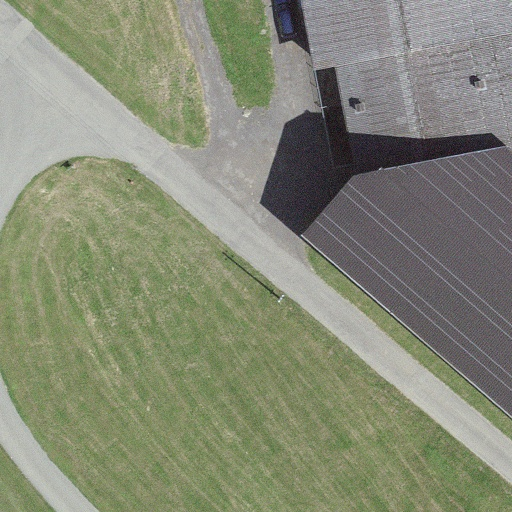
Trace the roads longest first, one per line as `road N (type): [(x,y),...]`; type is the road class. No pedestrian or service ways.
road 1 (unclassified): [(511,461),(0,29)]
road 2 (track): [(58,82),(0,195)]
road 3 (track): [(0,412),(79,511)]
